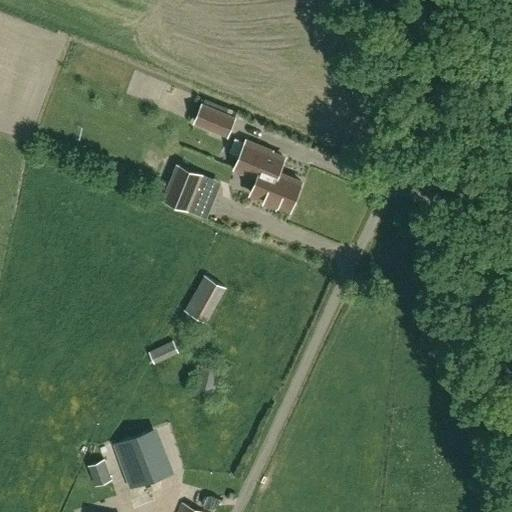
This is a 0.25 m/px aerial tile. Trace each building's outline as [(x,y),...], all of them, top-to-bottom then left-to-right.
[(193,124),(227,138),(236,117),(201,104),(193,124)] [(277,204),(290,210),(301,182),(278,173),(284,158),(272,153),(272,151),(247,140),(235,168),(258,177),(251,194),(266,200),(265,203),(276,207),(277,204)] [(162,200),(189,211),(203,174),(176,163),(162,200)] [(226,288),(204,275),(184,310),(207,324),(226,288)] [(470,345),(460,320),(444,328),(454,352),(470,345)] [(151,363),(175,351),(169,339),(145,351),(151,363)] [(220,371),(200,367),(195,391),(217,394),(220,371)] [(130,488),(145,482),(137,461),(132,463),(123,439),(113,443),(130,488)] [(95,486),(113,478),(105,459),(89,466),(95,486)] [(178,511),(204,511),(182,503),(178,511)]
